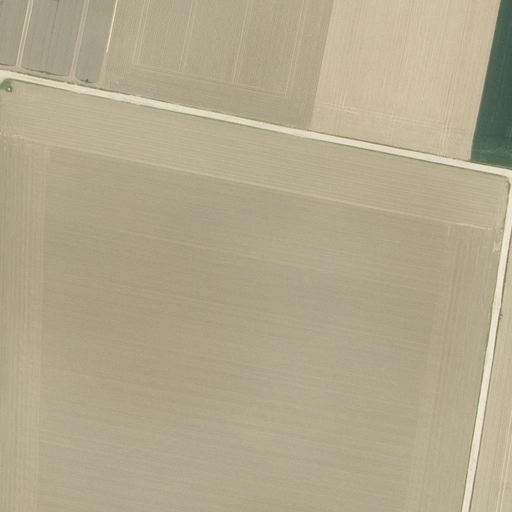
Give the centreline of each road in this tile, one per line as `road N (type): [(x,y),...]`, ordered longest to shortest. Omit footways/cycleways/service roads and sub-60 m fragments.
road 1 (track): [(0,73),(511,173)]
road 2 (track): [(462,511),(511,182)]
